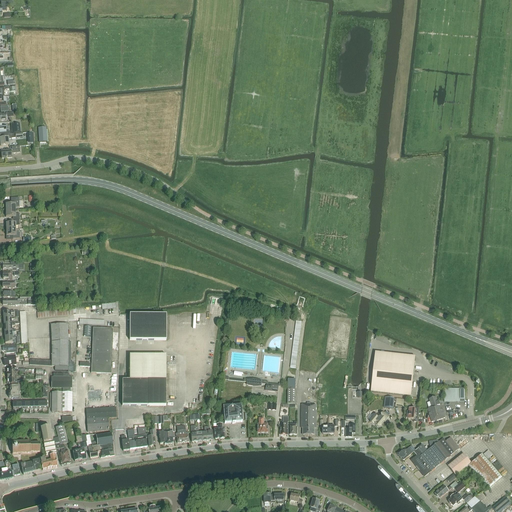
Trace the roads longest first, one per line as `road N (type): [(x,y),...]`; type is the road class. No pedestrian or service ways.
road 1 (secondary): [(471,336),(110,185),(10,184)]
road 2 (tertiary): [(386,441),(211,447),(0,489)]
road 3 (residential): [(181,494),(294,484),(367,511)]
road 4 (unclassified): [(176,194),(125,167),(84,157),(0,169)]
road 5 (residential): [(33,511),(65,501),(181,494)]
road 6 (tertiary): [(511,409),(386,441)]
